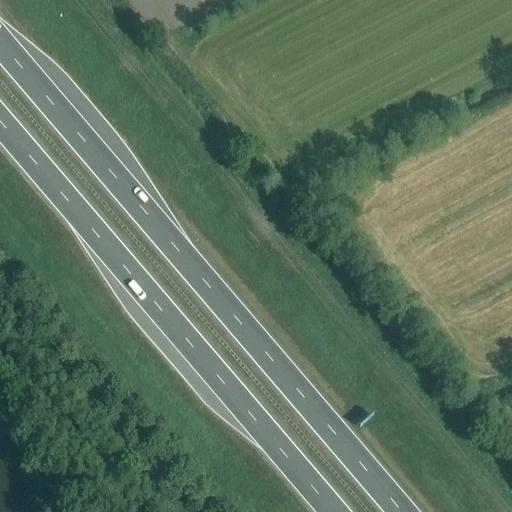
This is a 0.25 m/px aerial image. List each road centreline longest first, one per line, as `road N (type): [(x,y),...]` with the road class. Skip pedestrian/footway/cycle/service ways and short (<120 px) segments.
road 1 (trunk): [(401,511),(0,43)]
road 2 (trunk): [(0,122),(333,511)]
